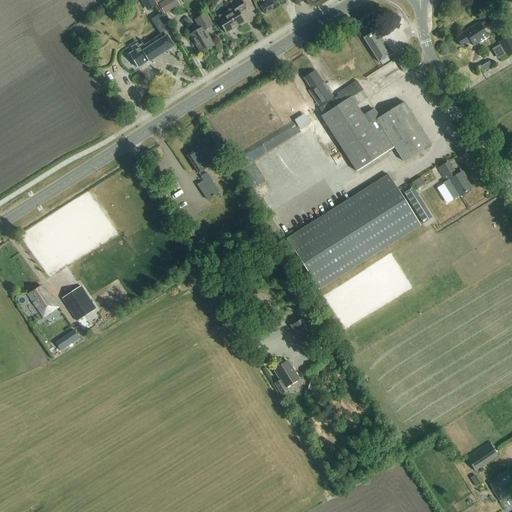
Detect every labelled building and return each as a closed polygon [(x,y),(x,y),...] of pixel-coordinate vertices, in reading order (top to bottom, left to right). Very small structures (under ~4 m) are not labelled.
[(140,0),(147,10),(155,5),(151,0),(140,0)] [(164,14),(179,5),(176,0),(165,0),(158,4),(164,14)] [(240,14),(246,10),(240,0),(237,0),(231,4),(235,11),(233,12),(232,10),(220,17),(221,19),(219,20),(227,33),(245,22),(240,14)] [(266,15),(280,6),(276,0),(263,0),(266,4),(261,7),(266,15)] [(143,46),(140,48),(136,42),(130,46),(133,52),(129,55),(138,68),(148,62),(149,63),(174,47),(168,36),(173,33),(165,21),(161,14),(152,20),(164,38),(145,50),(143,46)] [(205,30),(213,25),(206,14),(195,21),(200,29),(190,35),(201,53),(214,46),(205,30)] [(474,46),(489,36),(480,22),(462,34),(462,35),(457,38),(462,47),(471,41),(474,46)] [(379,63),(381,63),(382,66),(389,61),(388,58),(390,57),(374,32),(364,38),(379,63)] [(507,58),(511,55),(511,39),(510,36),(500,42),(501,44),(491,50),(497,60),(505,55),(507,58)] [(407,59),(398,65),(403,73),(412,67),(407,59)] [(492,67),(490,62),(480,68),(483,72),(492,67)] [(309,91),(320,107),(334,98),(316,71),(305,78),(312,89),(309,91)] [(334,98),(320,107),(320,108),(324,115),(321,117),(336,140),(356,172),(395,147),(404,162),(431,145),(404,102),(379,118),(374,109),(364,116),(357,105),(367,98),(357,81),(340,91),(338,88),(335,91),(337,94),(338,96),(334,98)] [(188,155),(199,174),(214,164),(202,145),(202,146),(199,145),(197,147),(197,149),(195,150),(196,150),(188,155)] [(462,172),(457,175),(448,161),(437,169),(446,184),(451,181),(460,196),(472,189),(465,179),(466,178),(462,172)] [(208,201),(220,193),(208,172),(201,177),(203,181),(197,185),(208,201)] [(319,290),(420,227),(388,176),(287,239),(319,290)] [(169,193),(179,187),(175,179),(165,185),(169,193)] [(423,224),(432,218),(419,198),(410,204),(423,224)] [(76,320),(94,307),(80,285),(61,299),(76,320)] [(44,318),(59,308),(52,297),(50,299),(41,286),(28,295),(44,318)] [(52,326),(58,334),(73,323),(68,315),(52,326)] [(323,339),(309,315),(291,326),(305,350),(307,350),(310,356),(317,352),(313,345),(323,339)] [(74,331),(68,335),(72,342),(73,344),(80,339),(74,331)] [(300,380),(288,361),(273,370),(279,380),(274,383),(281,395),(288,390),(286,388),(300,380)] [(475,471),(499,456),(489,442),(466,457),(475,471)] [(511,473),(511,474),(508,469),(490,481),(494,488),(493,489),(501,502),(511,495),(511,473)]
